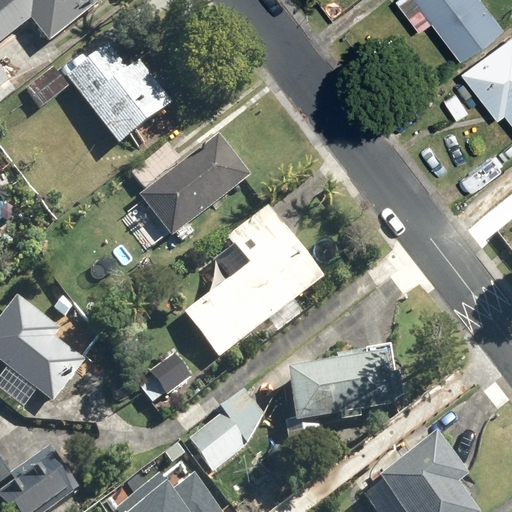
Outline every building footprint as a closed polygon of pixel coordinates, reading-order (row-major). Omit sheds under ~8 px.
[(0,0),(0,48),(31,25),(50,50),(110,4),(106,0),(0,0)] [(431,21),(460,59),(504,26),(484,0),(396,0),(419,30),(431,21)] [(505,112),(511,122),(511,32),(461,72),(497,118),(505,112)] [(67,83),(118,153),(172,112),(139,69),(128,78),(109,52),(67,83)] [(0,106),(15,95),(9,87),(10,85),(0,71),(0,106)] [(26,92),(42,112),(69,92),(53,71),(26,92)] [(471,110),(455,90),(437,104),(453,124),(471,110)] [(139,201),(172,244),(188,232),(191,236),(203,228),(199,223),(252,183),(219,140),(139,201)] [(132,178),(144,193),(181,164),(168,149),(132,178)] [(184,320),(219,365),(324,283),(267,211),(227,242),(224,239),(203,255),(228,286),(184,320)] [(86,304),(97,317),(109,307),(98,295),(86,304)] [(0,380),(0,393),(23,412),(36,396),(52,409),(85,368),(53,343),(59,335),(17,301),(0,321),(0,366),(7,372),(0,380)] [(288,379),(297,431),(406,415),(400,381),(389,383),(386,363),(367,367),(365,357),(337,361),(339,371),(288,379)] [(139,388),(164,422),(183,408),(173,394),(188,383),(173,363),(139,388)] [(191,440),(215,472),(247,448),(262,421),(241,394),(218,412),(222,417),(191,440)] [(476,511),(460,490),(469,483),(438,442),(381,485),(400,511),(476,511)] [(0,511),(56,511),(67,505),(65,502),(75,495),(49,456),(12,481),(0,462),(0,511)]
